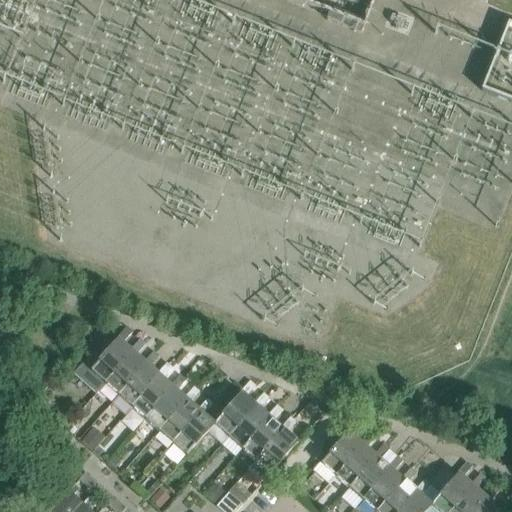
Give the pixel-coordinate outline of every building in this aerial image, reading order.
[(511,99),(511,39),(503,36),(483,89),(511,99)] [(96,395),(105,385),(132,354),(130,351),(122,345),(132,333),(126,328),(116,340),(118,342),(100,362),(91,354),(73,374),(96,395)] [(105,385),(118,397),(146,366),(143,363),(136,356),(145,345),(140,340),(130,351),(132,354),(105,385)] [(146,366),(118,397),(132,409),(159,378),(157,375),(149,368),(159,357),(153,352),(143,363),(146,366)] [(132,409),(145,421),(173,389),(170,387),(163,380),(172,369),(167,364),(157,375),(159,378),(132,409)] [(173,389),(145,421),(158,433),(186,402),(184,399),(176,392),(186,381),(180,376),(170,387),(173,389)] [(214,426),(207,434),(222,447),(229,439),(234,433),(256,408),(253,405),(246,398),(255,387),(249,382),(243,389),(239,394),(241,395),(214,426)] [(158,433),(172,445),(182,433),(200,413),(197,411),(189,404),(199,393),(194,388),(184,399),(186,402),(158,433)] [(256,408),(234,433),(229,439),(242,451),(269,420),(267,417),(259,410),(269,399),(263,394),(253,405),(256,408)] [(200,413),(182,433),(172,445),(186,458),(207,434),(214,426),(203,416),(213,405),(207,400),(197,411),(200,413)] [(310,403),(304,410),(311,416),(318,409),(310,403)] [(255,463),(281,433),(283,431),(280,429),(272,422),(282,411),(277,406),(267,417),(269,420),(242,451),(255,463)] [(283,431),(281,433),(255,463),(248,470),(263,483),(277,467),(297,444),(286,434),(287,433),(296,423),(290,418),(280,429),(283,431)] [(346,433),(348,434),(322,464),(320,463),(312,471),(315,473),(329,486),(335,478),(336,478),(363,447),(360,444),(352,437),(356,433),(362,426),(356,421),(346,433)] [(71,427),(67,431),(72,435),(76,431),(71,427)] [(91,433),(83,442),(93,451),(101,442),(91,433)] [(363,447),(336,478),(350,491),(377,459),(374,456),(366,449),(376,438),(370,433),(360,444),(363,447)] [(377,459),(350,491),(363,502),(390,471),(387,468),(379,461),(389,450),(383,445),(374,456),(377,459)] [(98,449),(94,454),(101,460),(106,455),(98,449)] [(116,456),(108,465),(114,471),(122,461),(116,456)] [(390,471),(363,502),(373,511),(378,511),(404,483),(401,480),(393,473),(403,462),(397,457),(387,468),(390,471)] [(431,507),(436,511),(452,511),(473,489),(470,486),(462,479),(472,468),(466,463),(457,474),(456,475),(458,476),(431,507)] [(404,483),(378,511),(402,511),(417,495),(414,492),(406,485),(416,474),(410,469),(401,480),(404,483)] [(480,475),(470,486),(473,489),(452,511),(476,511),(486,500),(484,498),(476,491),(486,480),(480,475)] [(92,494),(96,490),(99,486),(89,478),(86,481),(83,485),(92,494)] [(417,495),(402,511),(425,511),(431,507),(420,497),(429,486),(424,481),(414,492),(417,495)] [(214,486),(204,497),(215,506),(225,495),(214,486)] [(476,511),(499,511),(497,510),(489,503),(499,492),(493,487),(484,498),(486,500),(476,511)] [(103,489),(100,493),(96,497),(106,506),(109,502),(113,498),(103,489)] [(50,511),(75,511),(81,506),(67,493),(50,511)] [(220,511),(236,511),(242,506),(228,494),(216,508),(220,511)] [(157,496),(151,502),(160,509),(165,503),(157,496)] [(505,511),(511,504),(511,502),(507,499),(497,510),(499,511),(505,511)] [(116,501),(113,505),(110,509),(113,511),(124,511),(126,510),(116,501)]
